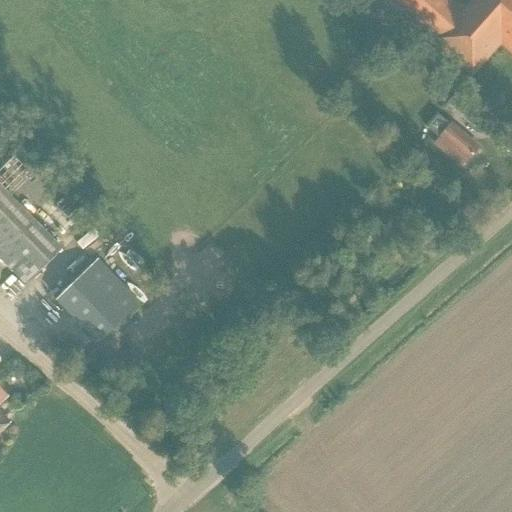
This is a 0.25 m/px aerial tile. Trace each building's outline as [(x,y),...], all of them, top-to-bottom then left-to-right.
[(461,9),(450,0),(368,0),(362,7),(408,48),(422,32),(473,78),(503,45),(511,53),(511,0),(473,0),(466,9),(463,6),(461,9)] [(462,102),(454,111),(474,127),(482,118),(462,102)] [(478,149),(450,126),(451,125),(438,115),(427,129),(440,139),(434,146),(460,166),(464,162),(465,163),(478,149)] [(0,255),(28,283),(61,250),(0,187),(0,255)] [(98,261),(56,301),(99,345),(140,304),(98,261)] [(0,295),(15,282),(0,265),(0,295)] [(273,333),(257,347),(281,374),(297,359),(273,333)] [(243,362),(264,393),(281,381),(260,351),(243,362)] [(225,419),(241,407),(236,400),(249,390),(240,378),(203,406),(209,414),(217,408),(225,419)] [(0,429),(8,422),(0,413),(0,405),(7,400),(0,392),(0,429)]
